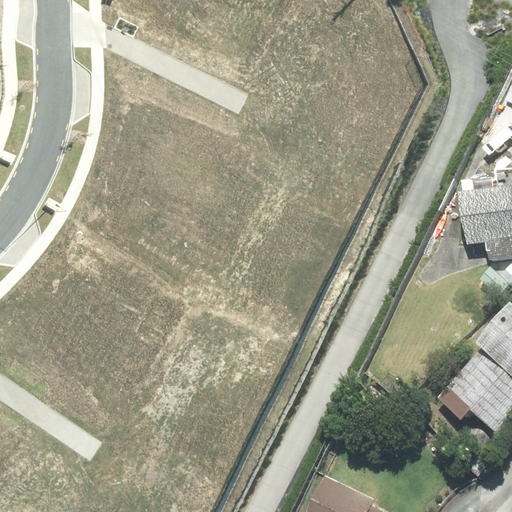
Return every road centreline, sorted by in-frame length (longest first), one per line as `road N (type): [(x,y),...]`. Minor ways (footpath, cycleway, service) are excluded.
road 1 (residential): [(446,0),(457,93),(252,511)]
road 2 (residential): [(56,0),(61,96),(21,204),(0,225)]
